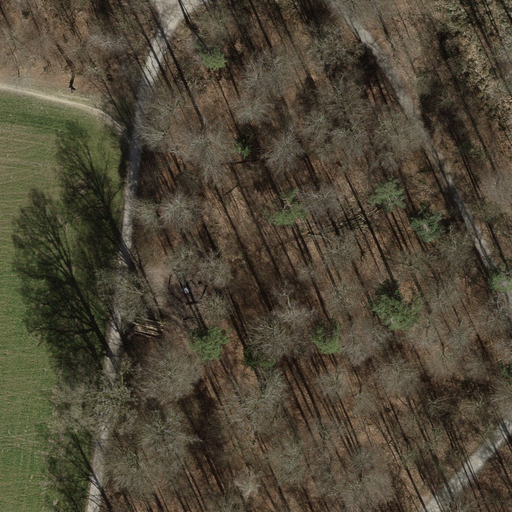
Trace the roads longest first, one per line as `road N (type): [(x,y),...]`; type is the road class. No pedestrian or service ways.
road 1 (track): [(94,511),(139,120),(176,3)]
road 2 (track): [(511,303),(357,16),(333,0)]
road 3 (track): [(435,511),(511,418)]
